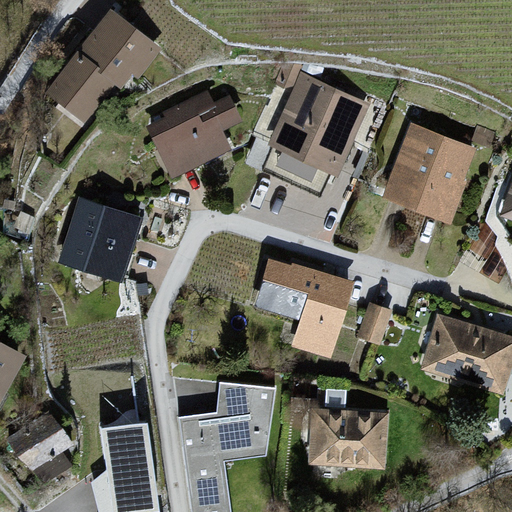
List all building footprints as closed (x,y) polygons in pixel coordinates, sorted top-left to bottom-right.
[(160,49),(114,16),(56,95),(87,118),(113,83),(121,89),(133,73),(140,77),(160,49)] [(304,76),(271,148),(333,177),(367,105),(304,76)] [(210,92),(152,118),(176,171),(227,148),(218,126),(238,117),(231,100),(217,106),(210,92)] [(473,146),(409,125),(386,194),(450,216),(473,146)] [(82,202),(65,262),(123,278),(140,218),(82,202)] [(352,287),(269,262),(257,300),(308,315),(300,343),(333,353),(352,287)] [(369,299),(356,335),(379,343),(392,307),(369,299)] [(511,358),(511,335),(439,316),(426,370),(504,390),(511,358)] [(0,395),(24,354),(0,340),(0,395)] [(276,391),(219,386),(217,417),(178,421),(192,511),(233,511),(228,465),(267,460),(276,391)] [(396,412),(314,408),(311,462),(395,466),(396,412)] [(73,443),(54,415),(10,440),(48,481),(72,465),(61,451),(73,443)] [(147,423),(102,429),(112,511),(153,511),(158,511),(147,423)]
